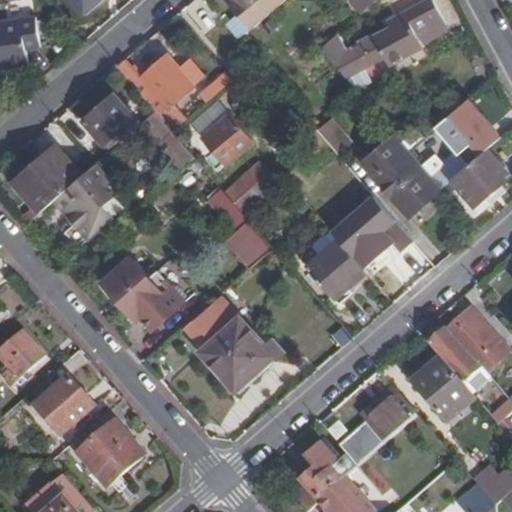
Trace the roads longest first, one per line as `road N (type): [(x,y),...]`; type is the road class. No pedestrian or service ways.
road 1 (residential): [(511,232),(220,481)]
road 2 (residential): [(220,481),(0,224)]
road 3 (residential): [(0,142),(165,0)]
